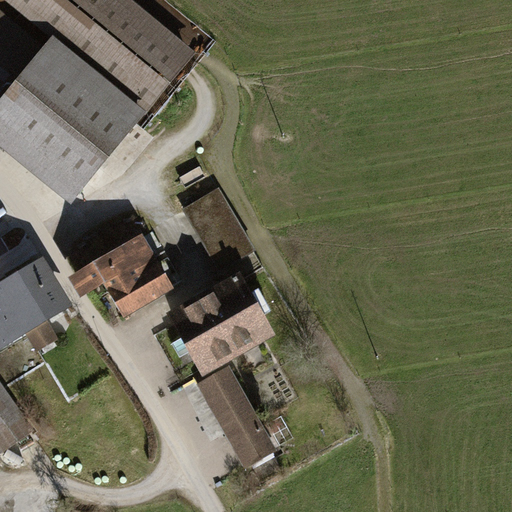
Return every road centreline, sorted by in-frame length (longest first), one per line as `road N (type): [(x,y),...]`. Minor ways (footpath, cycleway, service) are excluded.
road 1 (unclassified): [(0,183),(144,391),(214,511)]
road 2 (unknown): [(50,252),(168,162)]
